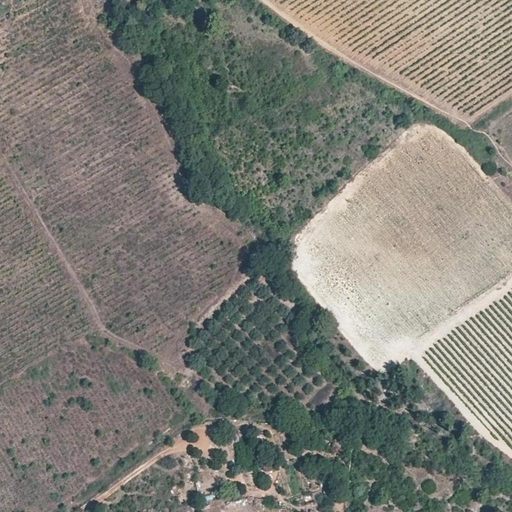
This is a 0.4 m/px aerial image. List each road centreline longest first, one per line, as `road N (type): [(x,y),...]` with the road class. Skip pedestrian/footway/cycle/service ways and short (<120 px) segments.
road 1 (track): [(465,122),(367,72),(263,0)]
road 2 (unclassified): [(66,511),(192,415)]
road 3 (track): [(192,415),(204,400),(182,377),(100,325)]
